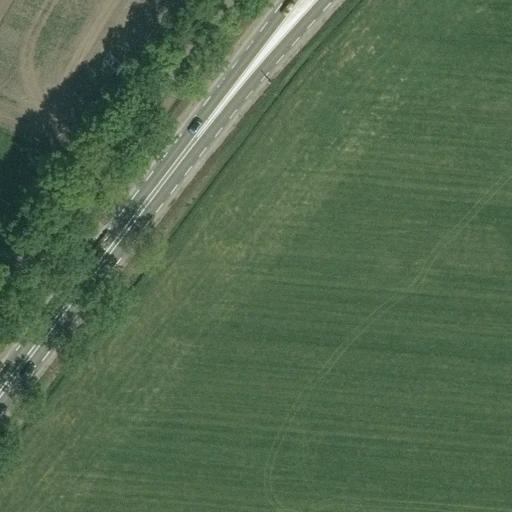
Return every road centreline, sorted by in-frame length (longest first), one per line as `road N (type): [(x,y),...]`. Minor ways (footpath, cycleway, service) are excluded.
road 1 (unclassified): [(0,299),(230,0)]
road 2 (primary): [(0,394),(178,160)]
road 3 (primary): [(178,160),(326,0)]
road 4 (primary): [(289,0),(178,160)]
